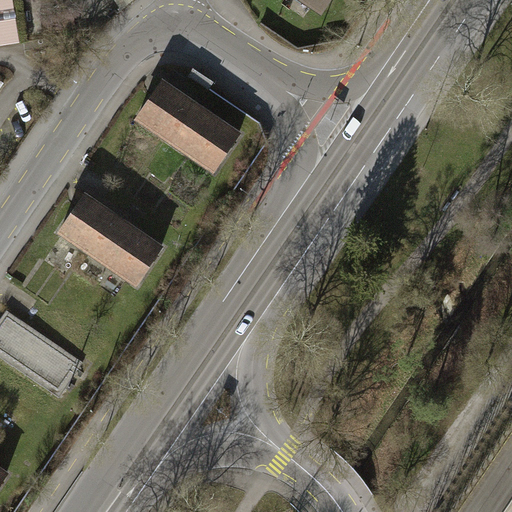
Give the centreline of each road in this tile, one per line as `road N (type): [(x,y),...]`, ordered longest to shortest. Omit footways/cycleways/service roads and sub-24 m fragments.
road 1 (primary): [(266,310),(478,0)]
road 2 (primary): [(289,204),(141,424),(101,511)]
road 3 (residential): [(0,233),(125,56),(149,35),(182,26)]
road 4 (primary): [(138,479),(266,310)]
road 5 (primary): [(379,73),(289,204)]
road 6 (residential): [(138,479),(210,444),(287,454)]
road 7 (residential): [(287,454),(253,400),(252,356),(266,310)]
road 8 (residential): [(273,81),(288,101),(298,147),(289,204)]
